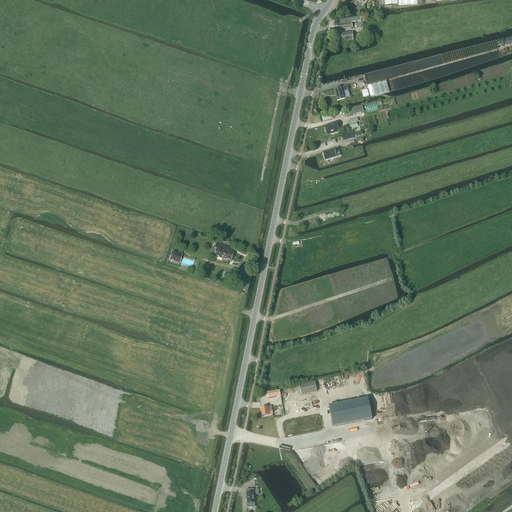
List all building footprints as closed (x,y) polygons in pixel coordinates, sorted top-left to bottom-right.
[(337,25),(337,26),(337,29),(352,27),(351,22),(360,21),(360,20),(364,20),(364,16),(360,16),(360,17),(338,20),(339,25),(337,25)] [(335,34),(336,43),(353,41),(352,32),(335,34)] [(389,92),(386,82),(368,87),(370,97),(389,92)] [(347,86),(334,90),(337,101),(345,99),(343,92),(349,91),(347,86)] [(362,106),(348,109),(349,115),(363,112),(362,106)] [(339,132),(338,128),(336,123),(333,124),(333,125),(330,125),(330,126),(325,127),(325,130),(325,131),(326,131),(326,133),(330,132),(330,134),(339,132)] [(334,149),(322,153),(325,161),(337,157),(334,149)] [(231,253),(232,249),(216,245),(215,249),(217,250),(215,257),(231,262),(234,253),(231,253)] [(170,261),(179,264),(182,255),(172,253),(170,261)] [(242,285),(243,285),(242,288),(248,290),(251,277),(245,275),(242,285)] [(312,382),(282,387),(291,432),(320,426),(312,382)] [(279,390),(267,393),(268,399),(280,396),(279,390)] [(348,402),(329,406),(332,422),(333,427),(335,427),(372,420),(368,398),(348,402)] [(272,406),(261,408),(262,416),(273,414),(272,406)] [(247,493),(246,493),(247,503),(255,503),(254,493),(247,493)]
